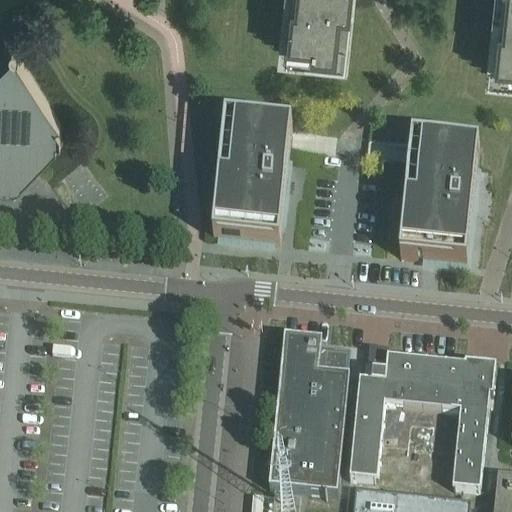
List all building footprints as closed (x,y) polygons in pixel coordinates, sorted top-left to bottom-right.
[(351,0),(284,0),(279,54),(345,61),(351,0)] [(511,0),(494,0),(486,76),(511,79),(511,0)] [(0,189),(3,190),(6,191),(10,191),(13,190),(16,189),(19,187),(21,185),(56,148),(56,143),(59,143),(61,143),(60,133),(57,127),(58,126),(59,126),(60,125),(13,49),(12,48),(12,47),(12,46),(13,45),(13,44),(14,43),(13,42),(12,42),(11,43),(11,44),(11,45),(10,46),(10,47),(10,48),(11,49),(11,50),(13,54),(0,67),(0,189)] [(225,123),(213,241),(279,248),(292,130),(225,123)] [(479,150),(412,143),(400,261),(467,268),(479,150)] [(319,346),(286,343),(287,341),(285,341),(269,493),(271,493),(271,491),(304,494),(304,496),(335,499),(349,359),(320,356),(321,345),(319,344),(319,346)] [(360,385),(350,484),(376,487),(377,487),(380,456),(385,410),(461,417),(456,463),(453,494),(454,495),(480,497),(489,401),(493,401),(495,379),(492,375),(492,373),(491,373),(490,374),(487,370),(465,368),(465,370),(387,362),(386,377),(367,375),(366,386),(360,385)] [(511,511),(511,480),(497,479),(494,511),(470,511),(471,507),(356,495),(353,511),(511,511)]
